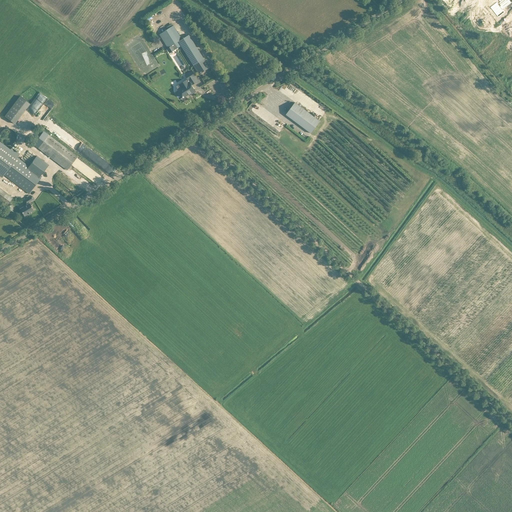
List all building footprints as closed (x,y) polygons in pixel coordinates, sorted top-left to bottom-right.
[(497,3),(491,8),(499,17),(505,12),(503,10),(511,0),(498,0),(500,2),(498,4),(497,3)] [(470,1),(452,12),(457,21),(476,11),(470,1)] [(204,59),(189,35),(183,39),(173,25),(159,34),(168,48),(174,44),(177,48),(181,46),(194,66),(196,65),(201,73),(208,69),(203,60),(204,59)] [(195,77),(192,71),(185,75),(189,81),(195,77)] [(179,90),(181,93),(183,98),(191,93),(192,94),(196,92),(189,82),(186,84),(187,85),(179,90)] [(36,112),(47,98),(40,92),(29,106),(36,112)] [(31,102),(19,93),(4,115),(16,123),(31,102)] [(286,114),(290,117),(311,133),(320,121),(295,102),(286,114)] [(78,147),(80,144),(51,121),(46,127),(66,142),(67,141),(74,146),(75,145),(78,147)] [(1,138),(2,140),(5,141),(7,142),(10,142),(12,141),(14,139),(15,137),(16,134),(15,132),(14,129),(12,128),(10,127),(7,127),(5,127),(3,129),(1,130),(0,133),(0,135),(1,138)] [(33,145),(67,170),(77,157),(43,131),(33,145)] [(42,174),(46,169),(46,168),(47,167),(47,166),(47,165),(46,164),(46,163),(45,163),(45,162),(37,156),(30,166),(0,142),(0,174),(3,177),(4,175),(29,194),(43,175),(42,174)] [(108,173),(112,166),(104,161),(99,168),(108,173)] [(61,176),(57,182),(68,193),(73,188),(61,176)] [(0,203),(5,208),(13,198),(0,188),(0,203)] [(27,205),(20,209),(25,217),(30,214),(29,213),(34,210),(29,202),(34,199),(32,196),(24,201),(27,205)]
